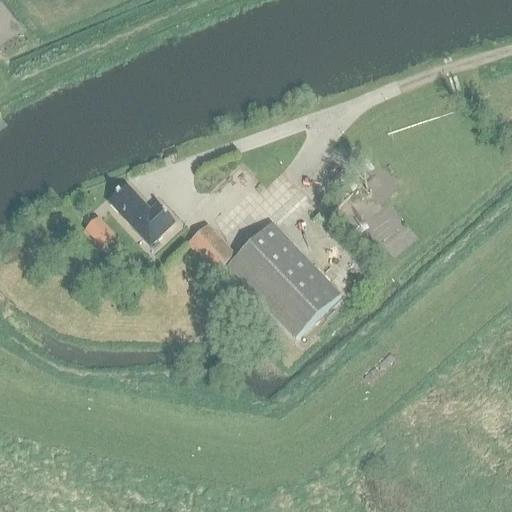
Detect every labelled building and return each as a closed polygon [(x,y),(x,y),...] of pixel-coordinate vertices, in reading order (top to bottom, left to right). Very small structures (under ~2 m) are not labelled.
[(127,189),(108,207),(150,250),(175,226),(157,208),(151,214),(127,189)] [(115,239),(97,219),(84,231),(102,251),(115,239)] [(340,300),(272,227),(226,271),(294,343),(340,300)] [(236,259),(207,229),(186,250),(215,279),(236,259)] [(221,285),(214,293),(226,304),(233,296),(221,285)]
